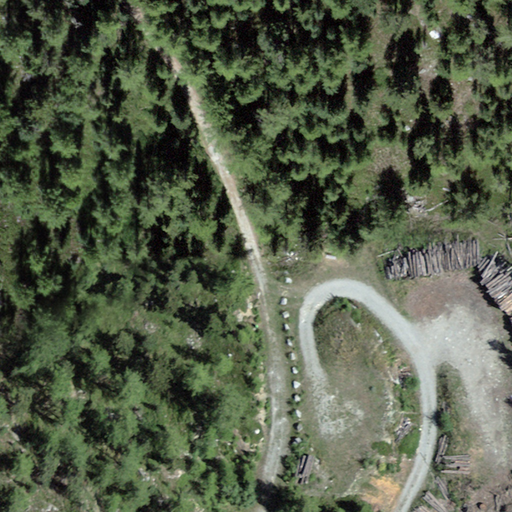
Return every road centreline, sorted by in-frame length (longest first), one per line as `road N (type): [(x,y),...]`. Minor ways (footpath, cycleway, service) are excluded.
road 1 (track): [(123,0),(175,79),(265,312)]
road 2 (track): [(400,511),(418,476),(428,405),(406,336),(369,298),(335,291),(310,302)]
road 3 (track): [(265,312),(275,441),(260,511)]
road 4 (track): [(406,336),(451,317),(479,343),(488,450)]
road 5 (track): [(310,302),(311,433)]
